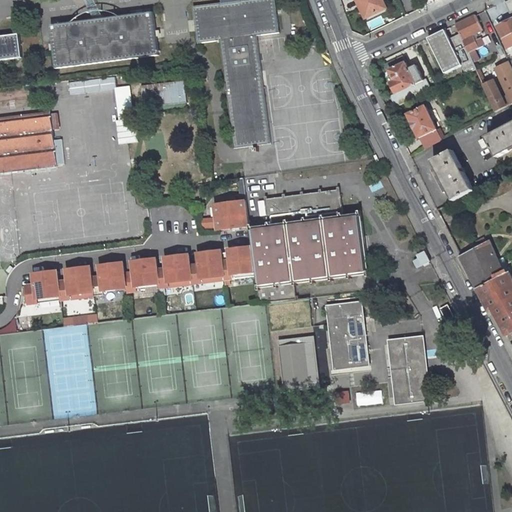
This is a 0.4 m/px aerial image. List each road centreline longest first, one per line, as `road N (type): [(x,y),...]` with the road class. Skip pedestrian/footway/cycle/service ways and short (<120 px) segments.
road 1 (residential): [(511,384),(399,168)]
road 2 (residential): [(473,0),(347,60)]
